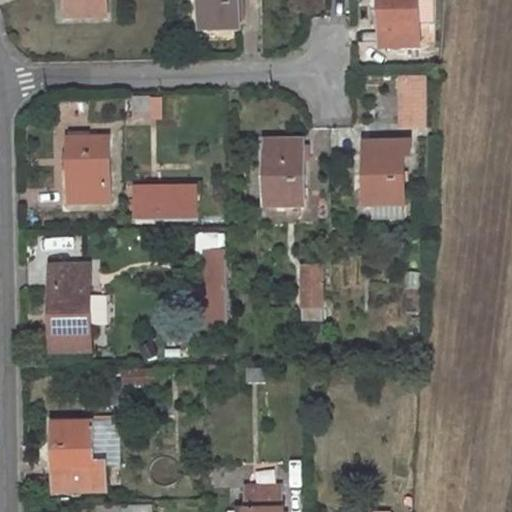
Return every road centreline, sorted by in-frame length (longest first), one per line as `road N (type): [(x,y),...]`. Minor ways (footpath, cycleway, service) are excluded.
road 1 (residential): [(0,78),(343,73)]
road 2 (residential): [(7,511),(0,195)]
